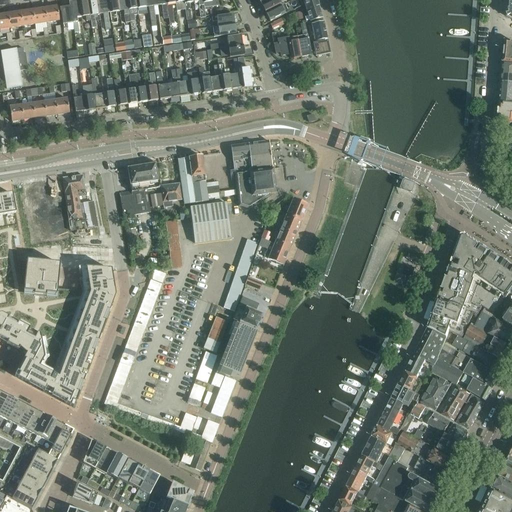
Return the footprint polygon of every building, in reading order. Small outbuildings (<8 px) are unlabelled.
[(85,17),(86,22),(90,21),(88,0),(79,2),(81,17),(85,17)] [(96,0),(90,0),(88,0),(90,21),(92,29),(96,28),(95,22),(100,21),(99,15),(96,0)] [(110,13),(107,0),(96,0),(99,15),(103,14),(105,30),(110,29),(108,13),(110,13)] [(111,23),(116,22),(115,12),(119,12),(117,0),(107,0),(110,13),(111,23)] [(126,0),(117,0),(119,12),(123,11),(125,21),(125,24),(130,23),(130,22),(129,21),(126,0)] [(134,20),(133,16),(138,15),(135,0),(126,0),(129,21),(134,20)] [(135,0),(138,15),(147,14),(144,0),(135,0)] [(156,0),(144,0),(146,8),(148,8),(151,27),(156,27),(153,7),(157,6),(156,0)] [(162,6),(164,18),(168,17),(165,0),(156,0),(157,6),(162,6)] [(169,25),(174,24),(173,14),(172,14),(170,4),(175,3),(174,0),(165,0),(168,17),(169,25)] [(191,19),(189,3),(194,3),(193,0),(183,0),(185,7),(186,20),(191,19)] [(193,0),(194,3),(198,2),(199,8),(200,19),(205,18),(203,7),(202,0),(193,0)] [(272,0),(262,5),(266,13),(280,6),(284,4),(282,0),(272,0)] [(79,2),(69,3),(70,7),(72,23),(73,30),(74,33),(79,33),(78,29),(76,18),(81,17),(79,2)] [(309,22),(322,18),(317,3),(305,6),(309,22)] [(280,6),(266,13),(270,22),(293,11),(291,7),(286,9),(284,4),(280,6)] [(59,21),(57,7),(44,9),(46,23),(59,21)] [(67,24),(72,23),(70,7),(60,9),(63,29),(67,29),(67,24)] [(32,10),(34,25),(46,23),(44,9),(32,10)] [(34,25),(32,10),(20,12),(22,27),(34,25)] [(22,27),(20,12),(8,14),(10,29),(22,27)] [(295,21),(303,19),(302,12),(293,14),(295,21)] [(0,15),(0,30),(10,29),(8,14),(0,15)] [(212,18),(212,22),(217,21),(217,26),(233,24),(232,15),(212,18)] [(270,25),(273,30),(285,24),(284,23),(282,19),(270,25)] [(310,25),(313,39),(314,42),(326,40),(323,22),(310,25)] [(213,27),(214,38),(235,35),(233,24),(217,26),(213,27)] [(310,55),(306,31),(302,32),(303,36),(297,37),(298,41),(301,57),(310,55)] [(278,33),(271,35),(273,42),(275,55),(280,54),(281,57),(291,55),(288,39),(279,41),(278,33)] [(151,35),(142,37),(144,48),(153,47),(151,35)] [(241,36),(226,38),(227,43),(210,46),(210,49),(218,48),(220,48),(242,45),(241,36)] [(288,39),(291,55),(291,59),(301,57),(298,41),(297,37),(288,39)] [(124,43),(124,45),(125,51),(133,50),(132,42),(124,43)] [(315,57),(329,54),(327,42),(313,45),(315,57)] [(511,42),(505,42),(503,63),(511,64),(511,42)] [(242,45),(220,48),(221,57),(229,56),(230,58),(244,56),(242,45)] [(16,50),(1,52),(1,55),(2,59),(6,89),(22,87),(19,71),(28,70),(25,54),(24,54),(23,49),(16,50)] [(131,60),(130,57),(129,52),(119,54),(120,61),(131,60)] [(252,87),(252,86),(253,84),(253,81),(252,80),(250,69),(244,69),(243,58),(237,59),(238,64),(238,69),(241,88),(252,87)] [(222,61),(217,62),(218,66),(220,77),(222,91),(231,90),(230,76),(225,77),(222,61)] [(502,75),(511,75),(511,64),(503,63),(502,75)] [(218,66),(213,66),(215,78),(210,78),(212,92),(222,91),(220,77),(218,66)] [(234,75),(230,76),(231,90),(241,88),(238,69),(235,70),(234,70),(234,75)] [(170,71),(172,84),(168,85),(170,99),(180,97),(176,70),(170,71)] [(182,83),(180,70),(176,70),(180,97),(189,96),(187,82),(182,83)] [(162,86),(161,73),(155,73),(159,100),(170,99),(168,85),(162,86)] [(196,73),(186,74),(187,82),(189,96),(199,94),(196,73)] [(157,101),(154,74),(148,75),(149,82),(144,83),(145,89),(147,102),(157,101)] [(128,76),(130,86),(124,87),(125,91),(127,105),(137,104),(133,75),(128,76)] [(145,89),(140,89),(138,75),(133,75),(137,104),(147,102),(145,89)] [(201,94),(212,92),(210,78),(209,75),(204,75),(199,76),(201,94)] [(501,84),(511,84),(511,75),(502,75),(501,84)] [(96,79),(91,80),(91,81),(96,110),(105,108),(103,95),(98,95),(96,79)] [(115,107),(111,79),(106,80),(108,94),(103,95),(105,108),(115,107)] [(114,81),(117,107),(127,105),(125,91),(120,92),(119,80),(114,81)] [(88,97),(83,97),(85,111),(96,110),(91,81),(86,82),(88,97)] [(511,84),(501,84),(499,104),(511,104),(511,84)] [(71,87),(75,113),(85,111),(83,97),(83,92),(78,93),(77,86),(71,87)] [(69,114),(67,99),(55,101),(57,115),(69,114)] [(43,102),(46,117),(57,115),(55,101),(43,102)] [(46,117),(43,102),(32,104),(34,119),(46,117)] [(34,119),(32,104),(21,106),(23,120),(34,119)] [(511,105),(499,104),(498,123),(511,124),(511,105)] [(9,107),(11,122),(23,120),(21,106),(9,107)] [(232,147),(233,161),(248,159),(249,172),(251,172),(272,169),(269,148),(269,142),(232,147)] [(184,205),(208,201),(206,189),(202,157),(178,160),(184,205)] [(127,168),(131,192),(119,194),(124,218),(150,213),(146,190),(159,188),(155,164),(127,168)] [(270,197),(270,195),(275,194),(272,169),(251,172),(251,173),(234,175),(238,207),(249,210),(270,197)] [(82,176),(62,179),(69,230),(70,232),(76,231),(76,232),(84,230),(79,197),(85,196),(82,176)] [(28,186),(24,186),(25,190),(25,192),(24,192),(26,206),(27,206),(31,227),(68,221),(62,180),(50,182),(49,181),(37,183),(37,184),(28,185),(28,186)] [(400,189),(411,193),(414,185),(403,181),(400,189)] [(179,184),(161,187),(164,211),(164,208),(170,207),(172,205),(171,202),(181,200),(179,184)] [(12,194),(0,196),(4,216),(15,214),(12,194)] [(151,198),(153,212),(163,210),(161,197),(151,198)] [(285,210),(288,211),(285,216),(301,222),(308,205),(293,199),(289,208),(286,207),(285,210)] [(83,204),(87,228),(97,227),(93,202),(83,204)] [(230,239),(225,204),(190,208),(194,244),(230,239)] [(280,209),(274,206),(271,214),(276,217),(280,209)] [(0,340),(26,355),(16,373),(19,374),(17,378),(30,385),(31,382),(37,385),(36,388),(52,397),(54,394),(60,397),(58,400),(70,407),(72,402),(76,403),(84,379),(83,378),(85,373),(86,374),(94,352),(93,351),(94,346),(96,346),(99,338),(97,338),(99,332),(101,333),(109,311),(107,310),(109,305),(111,306),(115,296),(115,295),(111,270),(85,268),(89,293),(57,290),(59,264),(27,261),(24,286),(22,286),(15,246),(21,245),(15,214),(4,216),(0,216),(0,340)] [(268,221),(273,224),(276,217),(271,214),(268,221)] [(280,222),(282,223),(278,232),(286,236),(289,228),(297,232),(301,222),(285,216),(283,221),(281,219),(280,222)] [(165,223),(171,269),(182,268),(179,247),(176,222),(165,223)] [(274,236),(276,237),(275,241),(290,248),(297,232),(289,228),(286,236),(278,232),(278,234),(275,233),(274,236)] [(271,234),(264,231),(261,238),(268,241),(271,234)] [(442,290),(428,329),(446,338),(449,332),(462,338),(474,314),(478,315),(482,308),(482,307),(494,315),(504,302),(511,291),(511,266),(465,235),(461,237),(446,278),(445,278),(446,278),(446,279),(442,289),(442,290),(442,289),(442,290),(441,290),(442,290)] [(281,265),(283,266),(290,248),(275,241),(273,244),(268,242),(268,241),(261,238),(258,246),(267,250),(264,257),(267,259),(276,263),(275,264),(280,266),(281,265)] [(223,308),(233,312),(257,243),(247,240),(244,251),(223,308)] [(247,278),(244,285),(259,291),(262,284),(247,278)] [(511,291),(504,302),(502,306),(506,309),(507,307),(508,308),(510,309),(511,306),(511,291)] [(242,298),(237,310),(244,312),(239,322),(256,329),(262,315),(255,312),(258,304),(242,298)] [(502,306),(494,315),(500,319),(506,309),(502,306)] [(511,310),(503,321),(505,322),(511,326),(511,306),(510,309),(511,310)] [(472,324),(471,326),(488,335),(494,339),(511,349),(511,329),(503,324),(496,321),(497,321),(482,312),(475,326),(472,324)] [(239,325),(221,369),(240,376),(257,332),(239,325)] [(453,334),(448,344),(452,346),(477,360),(501,374),(506,364),(510,358),(484,342),(488,335),(471,326),(464,340),(458,336),(453,334)] [(439,359),(442,350),(445,342),(446,339),(434,333),(428,329),(414,357),(434,368),(435,367),(438,360),(439,359)] [(511,349),(494,339),(491,346),(510,358),(511,353),(511,349)] [(459,353),(457,358),(442,350),(439,359),(438,360),(492,392),(492,390),(500,376),(459,353)] [(423,367),(432,372),(434,368),(414,357),(406,373),(417,379),(423,367)] [(432,372),(451,382),(459,387),(486,402),(492,392),(438,360),(435,367),(434,368),(432,372)] [(416,394),(411,391),(413,387),(417,389),(420,383),(416,381),(417,379),(406,373),(399,386),(416,395),(416,394)] [(451,385),(449,384),(436,377),(431,385),(446,394),(451,385)] [(426,394),(440,403),(446,394),(431,385),(426,394)] [(399,386),(392,399),(408,408),(411,401),(417,404),(421,397),(416,395),(399,386)] [(469,395),(458,388),(452,397),(464,404),(469,395)] [(0,412),(8,397),(0,392),(0,412)] [(421,403),(436,411),(440,403),(426,394),(421,403)] [(485,403),(472,396),(467,405),(480,412),(485,403)] [(18,402),(8,397),(0,412),(0,417),(7,422),(18,402)] [(464,404),(452,397),(447,406),(459,413),(464,404)] [(378,426),(398,436),(402,427),(407,417),(399,414),(403,406),(392,400),(378,426)] [(27,407),(18,402),(7,422),(17,427),(27,407)] [(414,410),(411,415),(419,420),(422,415),(425,417),(428,410),(425,409),(426,408),(417,404),(414,410)] [(480,412),(467,405),(461,415),(474,422),(480,412)] [(442,415),(454,421),(459,413),(447,406),(442,415)] [(37,412),(27,407),(17,427),(26,432),(37,412)] [(46,417),(37,412),(26,432),(36,437),(46,417)] [(451,422),(434,413),(428,424),(445,433),(451,422)] [(457,423),(469,430),(474,422),(461,415),(457,423)] [(56,422),(46,417),(36,437),(45,442),(56,422)] [(64,426),(56,422),(45,442),(54,446),(54,445),(56,442),(56,441),(64,426)] [(450,431),(447,436),(463,445),(467,436),(465,436),(467,432),(453,424),(450,431)] [(73,431),(64,426),(56,441),(56,442),(65,447),(73,431)] [(397,437),(378,427),(372,438),(380,442),(387,445),(390,438),(395,441),(397,437)] [(418,430),(414,437),(419,440),(423,433),(418,430)] [(438,431),(429,446),(455,460),(463,445),(447,436),(438,431)] [(404,432),(398,444),(412,451),(412,453),(420,458),(427,462),(431,465),(449,475),(455,460),(429,446),(407,434),(404,432)] [(363,456),(371,460),(377,463),(386,445),(372,438),(363,456)] [(106,448),(91,440),(82,463),(94,470),(105,449),(106,448)] [(201,440),(190,468),(200,471),(210,443),(201,440)] [(65,447),(56,442),(54,445),(54,446),(53,448),(48,456),(48,457),(57,462),(65,447)] [(398,463),(405,450),(396,445),(393,451),(389,458),(398,463)] [(106,449),(105,449),(94,470),(105,475),(106,474),(116,454),(109,451),(109,450),(106,449)] [(52,471),(57,462),(48,457),(48,456),(37,451),(32,461),(52,471)] [(117,480),(127,460),(116,454),(106,474),(117,480)] [(371,460),(363,457),(356,470),(367,476),(372,467),(381,472),(384,467),(371,460)] [(408,469),(398,463),(389,458),(384,467),(381,472),(374,485),(392,495),(395,496),(399,488),(405,491),(406,489),(435,505),(442,491),(407,472),(408,469)] [(420,458),(414,469),(444,486),(449,475),(431,465),(427,462),(420,458)] [(138,466),(127,460),(117,480),(127,486),(138,466)] [(52,471),(32,461),(27,470),(47,481),(52,471)] [(139,490),(149,471),(138,466),(128,484),(139,490)] [(511,470),(504,466),(499,477),(511,484),(511,470)] [(42,490),(47,481),(27,470),(22,480),(42,490)] [(356,470),(352,478),(363,484),(366,485),(368,482),(365,481),(366,479),(367,476),(356,470)] [(139,490),(149,495),(159,477),(149,471),(139,490)] [(492,490),(508,500),(511,502),(511,484),(499,477),(492,490)] [(347,487),(355,491),(359,493),(360,490),(363,484),(352,478),(347,487)] [(37,500),(42,490),(22,480),(17,489),(37,500)] [(171,483),(165,499),(168,500),(187,508),(191,499),(193,494),(188,492),(171,483)] [(78,484),(77,484),(72,498),(93,505),(97,494),(78,484)] [(366,498),(378,504),(379,505),(374,511),(392,511),(385,508),(392,495),(374,485),(367,498),(366,498)] [(110,492),(102,488),(100,492),(108,497),(110,492)] [(157,488),(153,494),(159,497),(161,490),(157,488)] [(347,488),(340,502),(345,504),(350,507),(354,499),(363,504),(366,498),(367,498),(366,497),(359,493),(358,493),(347,488)] [(431,511),(435,505),(406,489),(405,491),(399,488),(395,496),(409,504),(422,511),(431,511)] [(31,510),(37,500),(17,489),(11,500),(31,510)] [(511,511),(511,504),(491,493),(488,498),(481,511),(511,511)] [(422,511),(409,504),(395,496),(392,495),(385,508),(392,511),(422,511)] [(4,502),(0,509),(0,511),(11,511),(7,497),(4,502)] [(11,500),(7,497),(11,511),(29,511),(31,510),(11,500)] [(132,503),(121,497),(118,502),(129,508),(132,503)] [(185,511),(187,508),(168,500),(163,511),(185,511)] [(357,511),(339,502),(339,503),(334,511),(357,511)] [(132,503),(129,508),(135,511),(137,506),(132,503)]
